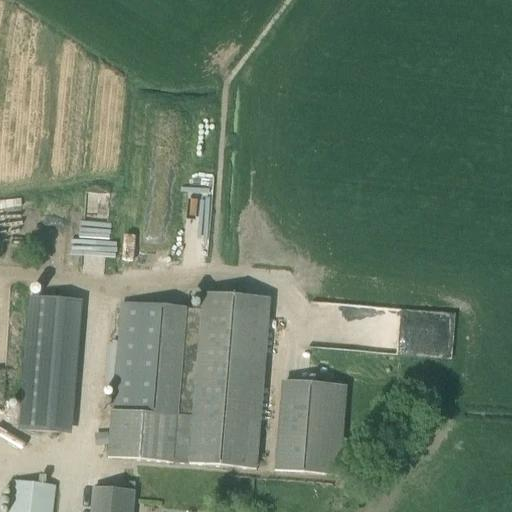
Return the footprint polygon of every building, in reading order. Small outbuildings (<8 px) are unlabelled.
[(202,295),(200,311),(120,304),(111,414),(108,460),(257,472),(271,300),(202,295)] [(72,436),(82,302),(29,298),(19,432),(72,436)] [(340,479),(347,388),(282,383),(274,474),(340,479)] [(11,511),(48,511),(51,488),(15,483),(11,511)] [(132,511),(135,492),(95,488),(92,511),(132,511)]
